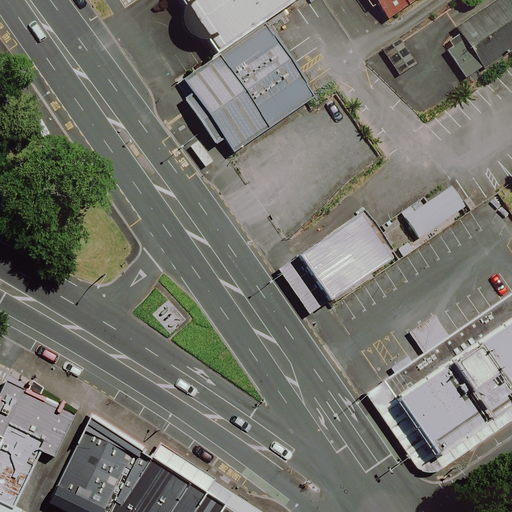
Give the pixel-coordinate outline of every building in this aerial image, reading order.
[(165,0),(207,60),(255,26),(292,0),(165,0)] [(377,0),(390,17),(413,0),(377,0)] [(511,68),(511,11),(458,51),(464,60),(450,71),(470,99),(511,68)] [(212,69),(177,94),(226,162),(309,104),(261,35),(212,69)] [(440,183),(392,215),(405,235),(453,203),(440,183)] [(350,219),(287,262),(315,303),(378,260),(350,219)] [(511,316),(496,293),(358,388),(415,470),(511,403),(511,316)] [(62,407),(0,379),(0,501),(2,502),(24,452),(39,459),(62,407)] [(139,511),(164,474),(78,418),(38,497),(66,511),(139,511)] [(175,511),(189,490),(164,474),(139,511),(175,511)] [(222,511),(189,490),(175,511),(222,511)]
